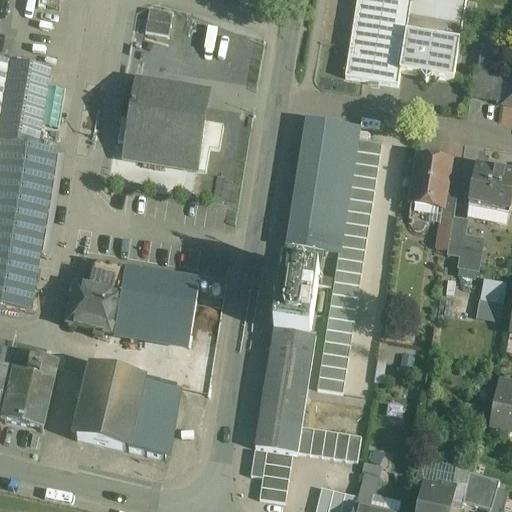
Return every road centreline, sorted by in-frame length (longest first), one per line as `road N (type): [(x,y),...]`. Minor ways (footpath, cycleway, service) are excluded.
road 1 (residential): [(280,100),(217,511)]
road 2 (residential): [(280,100),(511,136)]
road 3 (residential): [(183,511),(0,466)]
